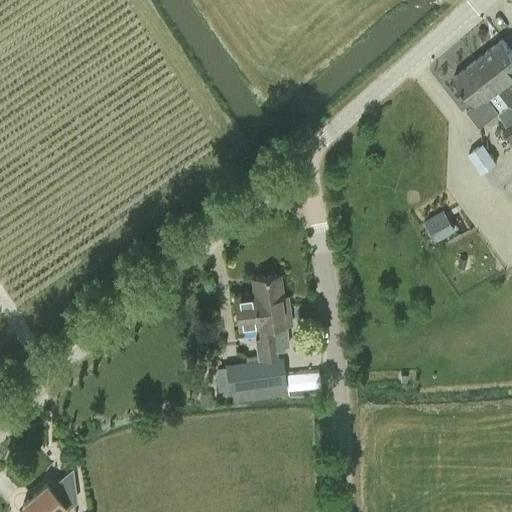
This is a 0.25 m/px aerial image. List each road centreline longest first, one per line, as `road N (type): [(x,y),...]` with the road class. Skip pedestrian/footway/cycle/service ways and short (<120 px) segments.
road 1 (unclassified): [(0,424),(303,163)]
road 2 (unclassified): [(340,511),(338,387),(303,163)]
road 3 (unclassified): [(303,163),(486,0)]
